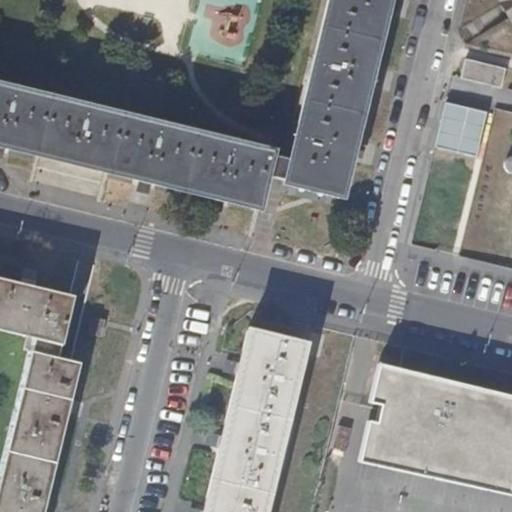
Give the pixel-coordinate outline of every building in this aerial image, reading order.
[(226,145),(142,124),(136,123),(120,118),(0,88),(0,144),(254,207),(262,177),(296,185),(336,196),(354,120),(374,42),(383,0),(328,0),(288,161),(286,168),(265,164),(267,156),(267,154),(226,145)] [(511,0),(499,0),(500,1),(506,11),(509,15),(511,20),(511,0)] [(506,92),(510,73),(469,62),(465,82),(506,92)] [(477,161),(487,118),(447,108),(436,152),(477,161)] [(286,168),(288,161),(267,156),(265,164),(286,168)] [(33,288),(37,271),(22,267),(18,284),(33,288)] [(0,331),(31,339),(15,401),(2,456),(0,464),(0,511),(40,511),(47,487),(65,414),(69,401),(77,364),(56,359),(70,298),(33,288),(18,284),(0,279),(0,331)] [(259,511),(265,491),(278,438),(289,392),(291,386),(300,346),(275,340),(247,334),(240,360),(239,365),(224,426),(207,498),(203,511),(259,511)] [(380,406),(376,424),(371,422),(367,422),(366,425),(365,431),(361,448),(356,463),(363,464),(380,468),(415,475),(464,487),(508,496),(511,496),(511,397),(470,387),(415,373),(395,369),(389,368),(377,365),(371,391),(368,404),(376,405),(380,406)] [(81,418),(84,404),(69,401),(65,414),(81,418)]
